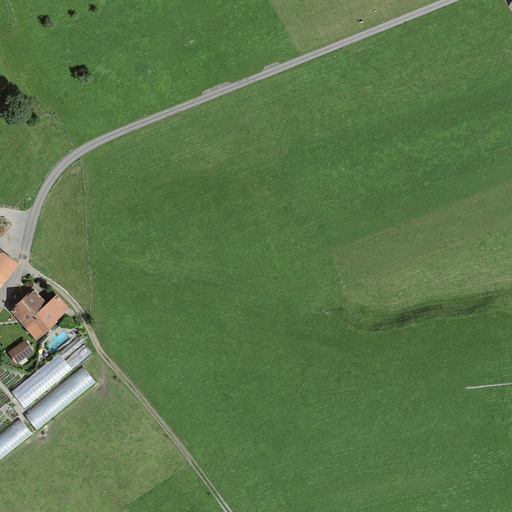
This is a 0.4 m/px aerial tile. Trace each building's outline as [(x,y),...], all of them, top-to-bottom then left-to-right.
[(261,69),(243,17),(211,29),(230,80),(261,69)] [(0,287),(15,269),(0,257),(0,287)] [(34,290),(13,309),(37,335),(58,317),(56,316),(66,307),(55,295),(46,304),(34,290)] [(25,410),(94,356),(80,338),(11,392),(25,410)] [(20,369),(37,353),(26,341),(8,356),(20,369)] [(37,431),(97,385),(84,369),(24,415),(37,431)] [(19,419),(0,434),(0,461),(33,436),(19,419)]
